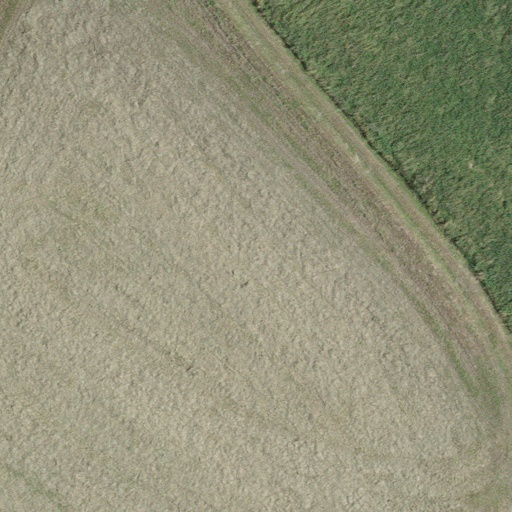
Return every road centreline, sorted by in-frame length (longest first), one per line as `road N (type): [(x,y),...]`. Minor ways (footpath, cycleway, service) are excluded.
road 1 (track): [(511,364),(478,297),(234,0)]
road 2 (track): [(249,511),(316,499),(397,511)]
